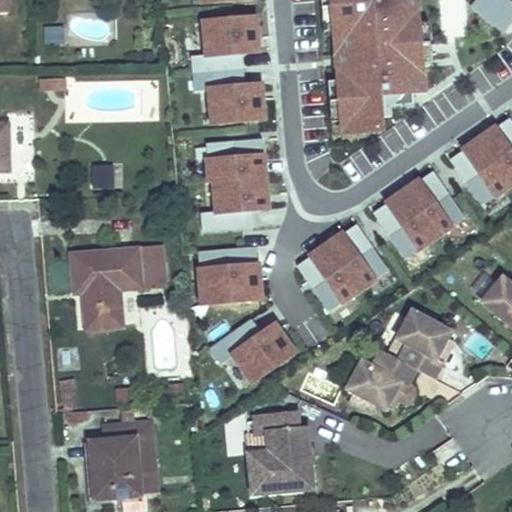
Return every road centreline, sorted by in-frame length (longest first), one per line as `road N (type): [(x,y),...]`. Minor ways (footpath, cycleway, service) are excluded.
road 1 (residential): [(39,511),(10,221),(0,221)]
road 2 (residential): [(511,82),(355,192),(317,200)]
road 3 (residential): [(317,200),(300,174),(284,0)]
road 4 (residential): [(317,200),(289,239),(282,283),(295,309)]
